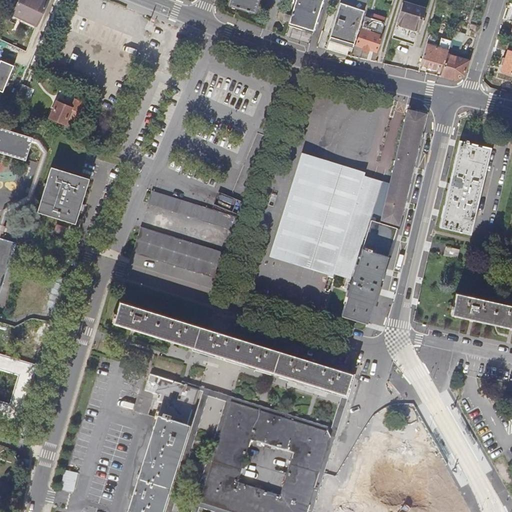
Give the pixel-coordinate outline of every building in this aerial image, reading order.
[(51,2),(45,0),(22,0),(15,18),(40,28),(51,2)] [(230,0),(229,3),(256,11),(259,0),(230,0)] [(295,0),(289,22),(315,30),(324,0),(295,0)] [(356,0),(355,5),(340,0),(329,35),(354,43),(359,30),(367,0),(356,0)] [(426,7),(404,0),(394,35),(415,42),(426,7)] [(378,50),(385,24),(378,22),(376,28),(374,28),(371,30),(370,32),(363,30),(359,44),(378,50)] [(454,30),(451,40),(449,48),(446,58),(441,74),(456,78),(467,73),(471,61),(456,56),(458,50),(461,51),(467,34),(454,30)] [(443,58),(446,58),(449,48),(451,40),(429,33),(427,42),(421,62),(440,68),(443,58)] [(354,43),(329,35),(328,39),(353,47),(354,43)] [(511,52),(509,52),(502,72),(511,74),(511,52)] [(0,89),(3,91),(15,64),(1,58),(0,60),(0,89)] [(29,88),(23,86),(17,99),(24,101),(29,88)] [(316,92),(303,122),(319,129),(326,114),(323,113),(329,97),(316,92)] [(77,102),(75,105),(73,109),(68,107),(58,103),(51,119),(67,125),(69,120),(81,124),(88,106),(77,102)] [(426,112),(408,108),(385,208),(402,212),(426,112)] [(301,142),(335,151),(339,136),(305,127),(301,142)] [(0,152),(25,160),(30,143),(32,138),(0,128),(0,152)] [(376,166),(381,134),(372,133),(367,165),(376,166)] [(32,138),(30,143),(36,145),(41,153),(27,197),(1,211),(0,215),(0,220),(4,221),(6,216),(32,201),(48,153),(39,140),(32,138)] [(461,142),(441,227),(472,235),(478,209),(492,149),(461,142)] [(352,280),(371,218),(381,221),(383,215),(374,212),(384,181),(366,176),(367,172),(304,152),(272,256),(336,276),(336,274),(352,280)] [(37,212),(75,224),(88,179),(51,168),(37,212)] [(148,204),(234,231),(238,218),(152,192),(148,204)] [(401,219),(383,215),(381,221),(399,227),(401,219)] [(371,218),(352,280),(348,291),(354,294),(346,317),(372,326),(399,227),(381,221),(371,218)] [(227,254),(141,228),(133,253),(220,280),(227,254)] [(0,239),(0,244),(13,248),(14,244),(0,239)] [(0,288),(13,248),(0,244),(0,288)] [(511,306),(457,294),(452,313),(460,314),(459,317),(486,323),(486,320),(500,323),(499,326),(511,328),(511,306)] [(113,323),(170,341),(342,395),(345,396),(352,374),(249,342),(120,302),(113,323)] [(37,365),(0,354),(0,417),(20,423),(37,365)] [(160,511),(198,394),(199,391),(189,388),(150,375),(144,391),(160,396),(158,402),(162,403),(146,454),(127,511),(160,511)] [(272,411),(200,388),(199,391),(198,394),(203,396),(166,511),(172,511),(209,398),(226,403),(192,511),(196,511),(200,503),(231,403),(331,434),(322,463),(320,469),(314,489),(311,498),(309,505),(307,511),(313,511),(320,491),(338,432),(331,429),(272,411)] [(342,395),(331,429),(338,432),(349,397),(345,396),(342,395)] [(250,441),(293,454),(322,463),(331,434),(231,403),(200,503),(228,511),(307,511),(309,505),(280,496),(238,483),(250,441)] [(322,463),(293,454),(291,460),(320,469),(322,463)] [(291,460),(282,489),(311,498),(314,489),(320,469),(291,460)] [(66,469),(61,488),(74,491),(79,472),(66,469)] [(282,489),(280,496),(309,505),(311,498),(282,489)] [(199,511),(200,508),(212,511),(228,511),(200,503),(196,511),(199,511)]
